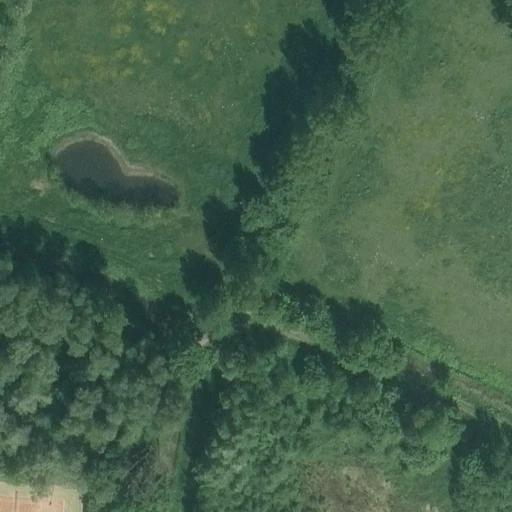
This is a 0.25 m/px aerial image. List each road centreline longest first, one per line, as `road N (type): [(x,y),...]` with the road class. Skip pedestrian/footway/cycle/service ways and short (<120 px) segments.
road 1 (track): [(395,0),(258,278),(257,307)]
road 2 (track): [(257,307),(511,422)]
